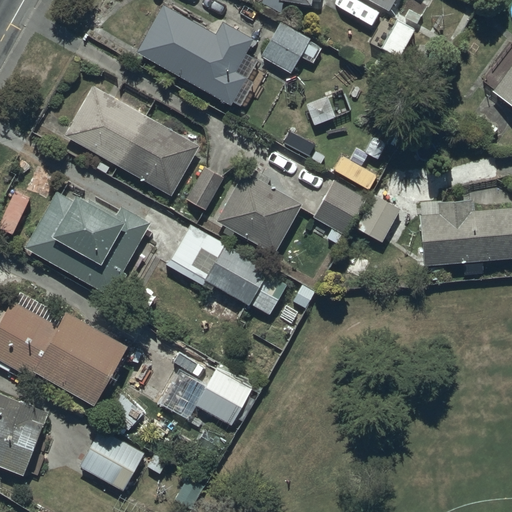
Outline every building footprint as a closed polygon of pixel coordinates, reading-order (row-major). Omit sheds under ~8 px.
[(215,29),(163,0),(162,0),(136,47),(231,100),(246,73),(235,66),(253,34),(222,17),(215,29)] [(262,0),(281,9),(282,0),(262,0)] [(421,14),(410,7),(403,19),(397,16),(382,43),(400,53),(421,14)] [(311,35),(280,19),(262,54),(292,69),(300,53),(312,60),(320,44),(309,38),(311,35)] [(511,60),(492,88),(511,102),(511,60)] [(199,142),(93,83),(65,133),(171,192),(199,142)] [(222,175),(204,165),(186,196),(204,206),(222,175)] [(301,200),(244,168),(217,216),(227,222),(222,230),(232,236),(237,227),(274,248),(301,200)] [(366,195),(334,177),(312,215),(332,226),(327,235),(339,242),(366,195)] [(117,212),(75,188),(70,197),(55,188),(25,242),(109,290),(115,279),(119,282),(126,270),(121,267),(149,218),(122,202),(117,212)] [(401,207),(374,192),(356,224),(383,239),(388,230),(393,233),(399,222),(394,219),(401,207)] [(438,210),(418,211),(422,262),(511,254),(511,203),(468,206),(468,195),(437,197),(438,210)] [(268,264),(192,222),(173,257),(205,275),(204,277),(249,302),(250,300),(270,311),(286,281),(264,269),(268,264)] [(62,313),(20,290),(15,300),(11,298),(5,310),(3,309),(0,314),(0,357),(29,373),(33,365),(93,398),(125,339),(65,307),(62,313)] [(252,384),(215,365),(195,402),(232,422),(252,384)] [(0,462),(22,471),(24,467),(38,473),(46,452),(33,447),(48,409),(0,388),(0,462)] [(145,448),(102,424),(80,462),(127,489),(131,481),(127,478),(145,448)] [(204,482),(188,473),(175,495),(191,505),(204,482)]
